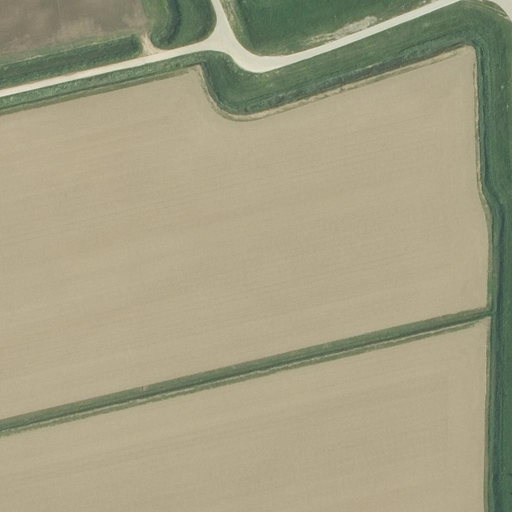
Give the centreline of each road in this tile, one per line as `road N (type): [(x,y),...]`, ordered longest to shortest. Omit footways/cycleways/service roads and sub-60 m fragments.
road 1 (unclassified): [(443,0),(262,66),(243,61),(227,40)]
road 2 (unclassified): [(227,40),(0,91)]
